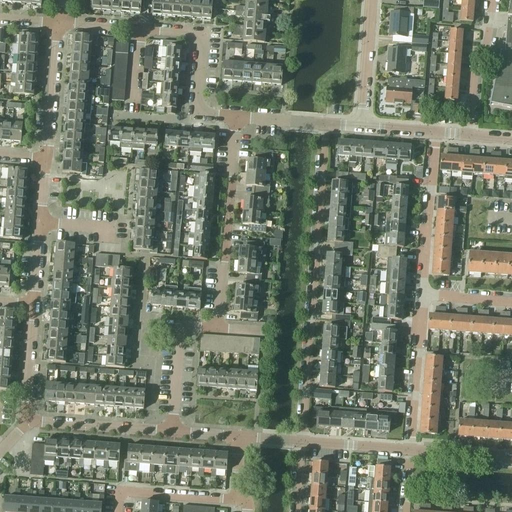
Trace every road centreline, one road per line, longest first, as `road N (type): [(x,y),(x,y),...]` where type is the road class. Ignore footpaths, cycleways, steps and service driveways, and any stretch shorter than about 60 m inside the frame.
road 1 (residential): [(300,440),(324,120)]
road 2 (residential): [(219,328),(235,115)]
road 3 (residential): [(139,29),(200,38),(200,109),(235,115)]
road 4 (residential): [(420,294),(430,129)]
road 5 (residential): [(409,448),(420,294)]
road 6 (residential): [(171,431),(26,425)]
road 7 (residential): [(171,431),(180,327),(219,328)]
road 8 (residential): [(119,511),(121,487),(239,496)]
road 9 (residential): [(48,157),(58,22)]
road 10 (residential): [(489,0),(470,132)]
road 11 (residential): [(364,124),(372,0)]
road 12 (residential): [(26,425),(34,302)]
